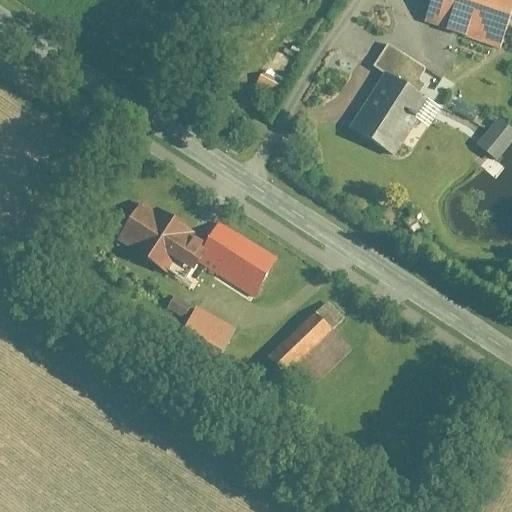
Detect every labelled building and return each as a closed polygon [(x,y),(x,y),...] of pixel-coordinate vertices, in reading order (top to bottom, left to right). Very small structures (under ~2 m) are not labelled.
[(509,0),(428,0),(421,24),(496,46),(509,0)] [(430,79),(378,49),(364,72),(375,78),(346,129),(398,160),(428,109),(416,102),(430,79)] [(479,151),(492,160),(510,134),(497,125),(479,151)] [(199,257),(147,218),(123,250),(163,280),(179,259),(240,305),(267,268),(218,232),(199,257)] [(322,308),(259,368),(297,409),(349,361),(329,340),(341,329),(322,308)] [(199,318),(180,356),(216,375),(236,338),(199,318)]
